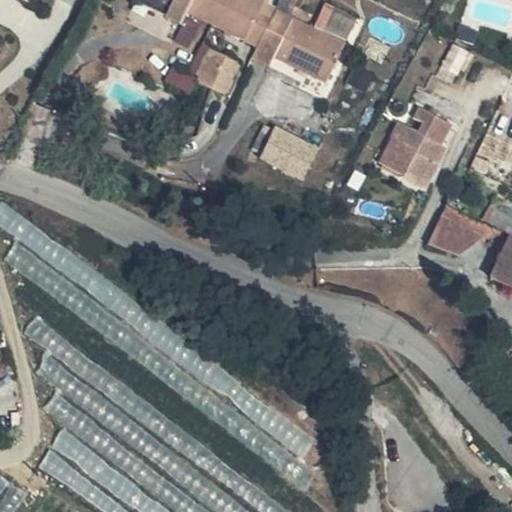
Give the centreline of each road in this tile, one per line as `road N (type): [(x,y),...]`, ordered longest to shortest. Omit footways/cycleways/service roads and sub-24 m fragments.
road 1 (residential): [(0,178),(279,295),(399,334),(511,444)]
road 2 (unknown): [(257,285),(310,257),(463,259)]
road 3 (unknown): [(348,313),(370,426),(375,511)]
